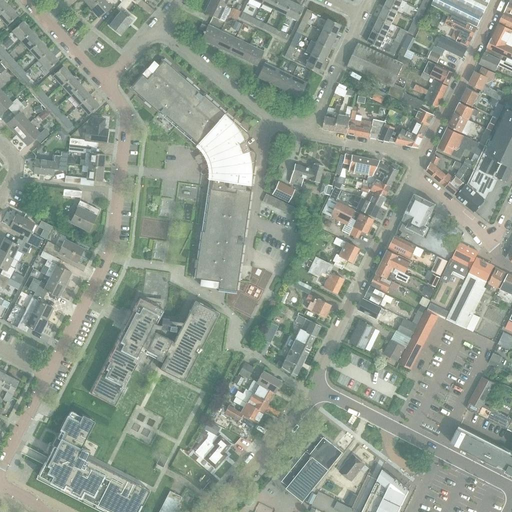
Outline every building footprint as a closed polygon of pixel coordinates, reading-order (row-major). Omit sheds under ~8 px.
[(98,0),(90,8),(98,17),(110,7),(105,1),(105,0),(98,0)] [(219,19),(226,4),(216,0),(210,0),(205,12),(219,19)] [(273,8),(277,0),(263,0),(262,3),(273,8)] [(285,14),(291,1),(289,0),(277,0),(273,8),(285,14)] [(397,13),(402,1),(399,0),(387,0),(384,7),(397,13)] [(424,12),(430,0),(429,0),(423,0),(419,9),(424,12)] [(477,28),(490,0),(434,0),(431,5),(450,14),(450,15),(477,28)] [(291,1),(285,14),(297,20),(303,7),(291,1)] [(239,13),(241,3),(231,2),(229,11),(239,13)] [(8,6),(0,13),(0,17),(7,25),(17,16),(8,6)] [(243,6),(240,11),(251,17),(254,12),(243,6)] [(391,25),(397,13),(384,7),(378,19),(391,25)] [(301,21),(307,23),(312,12),(307,9),(301,21)] [(418,23),(424,12),(419,9),(413,21),(418,23)] [(128,17),(130,15),(125,11),(123,13),(121,11),(109,26),(120,34),(132,20),(128,17)] [(251,24),(254,19),(242,13),(240,18),(251,24)] [(511,16),(504,13),(499,22),(511,27),(511,16)] [(468,46),(477,28),(450,15),(445,24),(461,32),(457,41),(468,46)] [(322,30),(334,37),(340,24),(327,18),(322,30)] [(263,30),(266,24),(254,19),(251,24),(263,30)] [(386,36),(391,25),(378,19),(373,30),(386,36)] [(232,29),(238,31),(241,24),(236,21),(232,29)] [(301,35),(307,23),(301,21),(296,32),(301,35)] [(412,34),(418,23),(413,21),(408,32),(412,34)] [(21,41),(31,32),(22,22),(12,31),(21,41)] [(215,46),(222,31),(208,25),(207,26),(201,24),(199,29),(205,32),(201,39),(215,46)] [(275,35),(277,30),(266,24),(263,30),(275,35)] [(491,38),(511,47),(511,30),(498,24),(491,38)] [(395,41),(400,43),(406,32),(406,31),(401,29),(395,41)] [(277,30),(275,35),(287,41),(290,35),(277,30)] [(329,48),(334,37),(322,30),(316,42),(329,48)] [(380,48),(386,36),(373,30),(367,42),(380,48)] [(229,52),(236,38),(222,31),(215,46),(229,52)] [(30,51),(40,41),(31,32),(21,41),(30,51)] [(296,47),(301,35),(296,32),(290,44),(296,47)] [(436,49),(443,52),(445,50),(462,58),(467,49),(442,37),(437,46),(438,46),(437,48),(436,49)] [(242,58),(249,44),(236,38),(229,52),(242,58)] [(511,47),(491,38),(487,48),(485,52),(500,60),(503,55),(507,57),(505,62),(511,65),(511,47)] [(39,60),(49,51),(40,41),(30,51),(39,60)] [(394,54),(400,43),(395,41),(389,52),(394,54)] [(323,60),(329,48),(316,42),(311,54),(323,60)] [(403,63),(397,61),(359,43),(348,66),(391,86),(392,86),(403,63)] [(249,44),(242,58),(256,65),(263,51),(249,44)] [(290,59),(296,47),(290,44),(284,56),(290,59)] [(397,61),(403,63),(408,66),(411,60),(404,57),(408,50),(402,47),(398,55),(399,56),(397,61)] [(436,49),(437,48),(434,47),(428,58),(438,63),(441,56),(441,57),(443,52),(436,49)] [(49,51),(39,60),(48,70),(58,61),(49,51)] [(500,60),(485,52),(484,52),(479,64),(495,72),(498,65),(511,71),(511,69),(511,65),(505,62),(500,60)] [(12,67),(16,63),(8,53),(3,57),(12,67)] [(318,72),(323,60),(311,54),(305,66),(318,72)] [(455,64),(444,59),(442,64),(452,69),(455,64)] [(248,134),(243,130),(163,60),(158,65),(154,61),(130,88),(159,113),(161,111),(198,144),(196,146),(200,150),(203,154),(205,158),(207,163),(208,168),(208,173),(208,179),(213,179),(205,231),(201,231),(195,278),(200,279),(200,286),(218,288),(217,291),(235,293),(236,281),(239,265),(255,156),(256,154),(254,152),(251,150),(249,150),(244,140),(247,138),(248,137),(248,136),(248,134)] [(20,77),(25,73),(16,63),(12,67),(20,77)] [(272,84),(279,69),(265,63),(260,73),(257,77),(272,84)] [(422,73),(434,78),(448,85),(454,74),(440,67),(436,65),(430,76),(423,72),(422,73)] [(62,85),(72,76),(63,66),(53,75),(62,85)] [(491,80),(494,74),(481,68),(479,74),(475,71),(469,83),(484,91),(483,93),(499,102),(504,92),(497,89),(496,92),(489,88),(493,81),(491,80)] [(285,90),(292,75),(279,69),(272,84),(285,90)] [(25,73),(20,77),(31,88),(35,84),(25,73)] [(433,80),(434,78),(422,73),(420,77),(432,83),(428,91),(442,98),(447,87),(433,80)] [(292,75),(285,90),(299,97),(301,92),(306,82),(292,75)] [(70,95),(80,86),(72,76),(62,85),(70,95)] [(416,78),(414,83),(428,89),(430,84),(416,78)] [(354,84),(365,90),(368,85),(357,79),(354,84)] [(442,98),(428,91),(415,85),(413,89),(423,94),(423,92),(427,94),(423,102),(424,102),(437,108),(442,98)] [(79,104),(89,95),(80,86),(70,95),(79,104)] [(334,93),(344,97),(347,91),(337,86),(334,93)] [(365,95),(382,103),(386,94),(369,86),(365,95)] [(403,92),(392,86),(391,86),(388,94),(399,99),(403,92)] [(44,102),(48,98),(39,88),(35,92),(44,102)] [(461,100),(472,106),(478,94),(467,88),(461,100)] [(11,112),(21,104),(17,99),(12,103),(2,92),(0,94),(0,114),(7,108),(11,112)] [(424,102),(423,102),(403,92),(399,99),(413,106),(414,109),(419,111),(414,120),(428,126),(434,115),(420,109),(424,102)] [(89,95),(79,104),(88,115),(98,105),(89,95)] [(52,111),(57,107),(48,98),(44,102),(52,111)] [(17,135),(30,123),(21,112),(25,108),(27,105),(23,101),(21,104),(11,112),(15,117),(7,124),(17,135)] [(454,113),(468,120),(471,114),(477,116),(479,112),(474,110),(460,102),(454,113)] [(337,119),(338,114),(339,111),(341,105),(336,103),(334,111),(333,113),(327,112),(326,117),(325,117),(323,129),(335,131),(337,119)] [(492,117),(497,119),(504,106),(498,103),(494,111),(492,110),(490,115),(493,116),(492,117)] [(476,164),(473,169),(473,170),(464,186),(455,196),(466,205),(469,208),(483,189),(485,186),(492,189),(497,178),(506,182),(511,169),(511,107),(506,105),(505,108),(507,109),(492,142),(487,139),(484,146),(479,156),(476,164)] [(347,133),(351,110),(352,107),(348,106),(346,116),(338,114),(337,119),(335,131),(347,133)] [(61,121),(66,117),(57,107),(52,111),(61,121)] [(351,110),(347,133),(376,139),(383,122),(373,120),(372,123),(361,120),(362,116),(355,114),(356,111),(351,110)] [(461,133),(468,120),(454,113),(448,126),(461,133)] [(66,117),(61,121),(70,131),(75,127),(66,117)] [(70,144),(85,146),(85,141),(106,143),(107,134),(103,133),(105,119),(94,117),(92,128),(86,128),(85,140),(71,138),(70,144)] [(428,126),(414,120),(413,119),(407,131),(402,129),(396,143),(418,147),(428,126)] [(30,123),(17,135),(27,145),(35,138),(39,143),(49,134),(45,130),(40,134),(30,123)] [(379,139),(389,142),(395,129),(385,124),(379,139)] [(484,146),(479,144),(447,128),(438,148),(451,155),(451,154),(461,159),(465,149),(479,156),(484,146)] [(484,146),(487,139),(489,136),(491,131),(486,129),(479,144),(484,146)] [(84,153),(85,146),(70,144),(69,151),(84,153)] [(84,165),(103,167),(104,154),(85,152),(84,165)] [(53,169),(59,170),(60,156),(55,155),(54,161),(35,159),(33,173),(52,175),(53,169)] [(372,176),(374,170),(378,163),(379,161),(351,156),(351,157),(344,155),(342,164),(349,165),(348,172),(372,176)] [(445,187),(453,178),(447,173),(446,175),(436,166),(440,159),(434,156),(426,171),(445,187)] [(473,169),(476,164),(466,159),(464,164),(473,169)] [(294,163),(290,181),(298,182),(300,177),(318,182),(322,166),(310,162),(308,168),(294,164),(294,163)] [(381,182),(389,186),(397,171),(388,166),(388,168),(378,163),(374,170),(380,172),(378,177),(382,179),(381,182)] [(101,181),(103,167),(84,165),(82,165),(81,172),(87,172),(86,178),(65,176),(64,183),(93,186),(93,180),(101,181)] [(198,165),(196,174),(204,175),(206,167),(198,165)] [(453,178),(445,187),(454,195),(464,183),(459,179),(468,167),(463,165),(453,178)] [(334,177),(335,175),(333,181),(335,182),(341,185),(343,185),(345,178),(338,176),(338,178),(334,177)] [(389,186),(381,182),(374,179),(370,187),(362,186),(361,189),(359,189),(358,191),(367,193),(368,190),(384,198),(389,186)] [(278,182),(272,194),(288,202),(294,190),(278,182)] [(336,197),(339,190),(334,187),(329,198),(336,201),(336,197)] [(63,196),(81,198),(82,191),(64,189),(63,196)] [(379,207),(384,198),(368,190),(367,193),(358,191),(356,197),(361,199),(379,207)] [(262,201),(293,216),(297,209),(266,194),(262,201)] [(429,226),(426,225),(436,204),(415,194),(409,206),(404,216),(398,229),(412,236),(414,230),(424,235),(429,226)] [(374,218),(379,207),(361,199),(356,197),(353,202),(358,204),(356,209),(374,218)] [(336,202),(336,201),(329,198),(321,212),(331,218),(338,221),(339,219),(346,223),(349,218),(355,220),(349,234),(357,238),(361,230),(366,233),(372,220),(336,202)] [(71,222),(88,230),(98,209),(80,201),(77,207),(78,208),(71,222)] [(262,214),(268,217),(270,211),(265,208),(262,214)] [(22,240),(31,245),(38,248),(43,239),(30,232),(34,224),(16,215),(9,227),(25,235),(22,240)] [(415,249),(417,250),(418,247),(395,236),(389,248),(410,259),(415,249)] [(31,245),(22,240),(18,238),(16,243),(4,238),(0,245),(0,251),(13,258),(17,250),(26,255),(31,245)] [(333,265),(341,270),(346,260),(352,262),(358,249),(336,238),(334,242),(343,246),(339,254),(336,253),(332,261),(335,262),(333,265)] [(59,252),(76,262),(83,249),(66,240),(59,252)] [(42,251),(54,256),(59,247),(47,241),(42,251)] [(468,269),(469,269),(475,257),(478,252),(460,243),(451,260),(450,259),(441,280),(448,283),(453,270),(451,269),(455,262),(459,264),(457,269),(458,271),(464,274),(466,273),(468,269)] [(382,262),(405,273),(411,262),(398,255),(387,250),(382,262)] [(9,266),(13,258),(0,251),(0,267),(3,269),(0,273),(0,274),(9,279),(15,269),(9,266)] [(62,261),(54,256),(42,251),(40,256),(50,262),(48,266),(53,269),(50,277),(65,285),(71,272),(60,266),(62,261)] [(341,270),(314,256),(306,272),(317,278),(318,275),(327,279),(323,287),(336,294),(343,280),(329,273),(333,266),(341,270)] [(432,271),(441,276),(448,261),(439,257),(432,271)] [(446,319),(466,329),(480,300),(485,288),(483,287),(493,266),(476,258),(462,287),(460,290),(446,319)] [(405,274),(405,273),(382,262),(376,273),(392,281),(395,274),(397,275),(395,277),(407,283),(410,276),(405,274)] [(492,286),(498,288),(506,273),(496,268),(488,283),(488,284),(480,300),(484,302),(485,298),(488,300),(492,292),(490,291),(492,286)] [(397,284),(392,281),(376,273),(371,284),(387,292),(389,286),(396,290),(397,287),(395,286),(397,284)] [(20,284),(9,279),(0,274),(0,286),(4,289),(7,284),(18,289),(20,284)] [(428,284),(436,287),(440,278),(433,274),(428,284)] [(511,275),(507,274),(500,288),(511,293),(511,275)] [(58,297),(65,285),(50,277),(46,285),(40,282),(39,284),(33,281),(31,282),(29,286),(28,284),(26,282),(24,287),(34,292),(35,292),(44,296),(47,291),(58,297)] [(290,285),(309,294),(312,287),(293,278),(290,285)] [(386,302),(391,304),(394,298),(385,294),(386,294),(370,286),(364,297),(384,306),(386,302)] [(41,302),(44,296),(35,292),(34,292),(30,302),(35,305),(31,312),(47,320),(53,308),(41,302)] [(3,293),(0,300),(9,303),(12,296),(3,293)] [(306,308),(325,317),(331,305),(306,293),(304,298),(310,301),(306,308)] [(420,310),(424,312),(430,301),(423,296),(419,303),(423,305),(420,310)] [(17,309),(21,310),(24,302),(14,299),(11,311),(16,313),(17,309)] [(376,318),(379,312),(383,314),(385,309),(363,299),(358,309),(376,318)] [(132,320),(128,327),(125,332),(122,331),(114,347),(117,348),(115,353),(111,352),(107,360),(110,362),(108,367),(104,365),(100,374),(103,376),(101,380),(97,379),(93,387),(97,389),(93,395),(114,406),(121,392),(123,393),(126,388),(125,388),(123,392),(121,391),(119,390),(122,384),(121,384),(125,377),(126,377),(129,371),(128,370),(132,363),(132,364),(136,357),(135,357),(143,341),(146,343),(143,348),(146,349),(144,352),(155,358),(161,361),(161,359),(163,360),(159,369),(180,379),(181,378),(180,378),(183,373),(186,375),(191,366),(187,364),(190,360),(193,361),(193,362),(198,353),(194,351),(197,346),(200,348),(205,339),(201,337),(204,333),(207,334),(215,318),(212,317),(215,311),(194,300),(187,314),(183,322),(168,320),(168,319),(161,318),(160,324),(156,324),(163,310),(159,308),(160,302),(142,300),(139,305),(136,303),(131,312),(139,316),(136,322),(135,321),(135,322),(132,320)] [(274,313),(282,317),(287,308),(279,304),(274,313)] [(424,312),(420,310),(420,311),(418,310),(412,322),(418,324),(424,312)] [(416,330),(428,336),(438,317),(426,310),(416,330)] [(40,332),(47,320),(31,312),(28,320),(22,317),(16,327),(26,332),(29,327),(40,332)] [(299,329),(315,337),(320,327),(299,316),(297,321),(302,324),(299,329)] [(418,324),(412,322),(404,318),(397,331),(411,338),(418,324)] [(350,342),(365,349),(375,328),(360,321),(350,342)] [(267,330),(274,334),(278,327),(270,323),(267,330)] [(507,336),(510,328),(503,325),(500,333),(507,336)] [(310,347),(315,337),(299,329),(295,339),(310,347)] [(418,356),(428,336),(416,330),(405,350),(418,356)] [(263,339),(270,343),(274,335),(270,333),(266,332),(263,339)] [(496,338),(495,346),(504,346),(505,339),(496,338)] [(305,357),(310,347),(295,339),(290,349),(305,357)] [(383,354),(398,361),(405,347),(390,340),(383,354)] [(257,352),(264,355),(269,344),(262,341),(257,352)] [(300,367),(305,357),(290,349),(285,359),(300,367)] [(411,369),(418,356),(405,350),(399,363),(411,369)] [(488,363),(496,367),(501,357),(493,353),(488,363)] [(294,378),(300,367),(285,359),(283,363),(278,360),(275,365),(294,378)] [(239,372),(247,377),(253,368),(244,363),(239,372)] [(395,370),(404,374),(407,368),(399,363),(395,370)] [(256,382),(274,392),(280,381),(262,371),(256,382)] [(6,375),(0,387),(0,388),(6,392),(2,400),(9,403),(13,394),(12,393),(18,381),(6,375)] [(233,382),(239,386),(243,379),(237,375),(233,382)] [(469,402),(481,409),(495,383),(482,377),(469,402)] [(274,392),(256,382),(252,380),(247,390),(251,393),(268,402),(274,392)] [(262,412),(268,402),(251,393),(248,399),(238,393),(236,397),(262,412)] [(257,422),(262,412),(236,397),(234,401),(244,406),(240,413),(228,406),(227,407),(220,403),(216,410),(223,414),(224,413),(238,421),(242,414),(257,422)] [(488,406),(485,412),(490,415),(493,409),(488,406)] [(66,419),(59,434),(52,447),(53,447),(54,447),(57,448),(53,455),(49,454),(49,453),(42,467),(49,470),(45,478),(62,487),(64,483),(71,487),(69,491),(79,496),(81,492),(89,496),(86,500),(96,505),(98,501),(106,504),(104,509),(110,511),(135,511),(140,504),(141,505),(149,490),(86,458),(90,451),(81,446),(94,421),(82,415),(81,416),(76,414),(72,422),(66,419)] [(511,450),(459,426),(451,443),(462,449),(461,450),(511,475),(511,450)] [(224,452),(231,444),(218,434),(210,443),(206,439),(195,452),(201,458),(215,470),(228,455),(224,452)] [(329,469),(342,452),(323,437),(310,454),(306,451),(281,481),(288,486),(286,488),(303,502),(329,469)] [(360,468),(365,472),(368,468),(364,464),(353,454),(340,471),(351,480),(360,468)] [(361,511),(398,511),(409,490),(382,469),(371,492),(363,509),(361,511)] [(158,511),(173,511),(181,497),(169,491),(158,511)] [(311,492),(307,501),(312,503),(316,494),(311,492)] [(354,501),(347,498),(344,504),(352,507),(354,501)]
